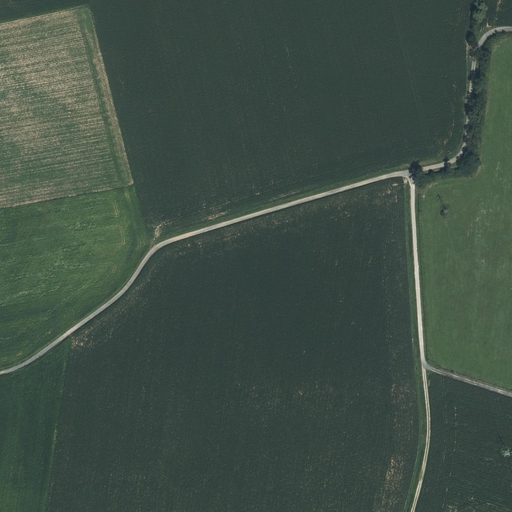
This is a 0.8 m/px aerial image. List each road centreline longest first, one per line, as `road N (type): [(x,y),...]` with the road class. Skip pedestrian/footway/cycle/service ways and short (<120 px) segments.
road 1 (track): [(511,28),(489,34),(476,49),(460,154),(168,241),(148,254),(123,292),(0,373)]
road 2 (track): [(410,171),(429,431),(412,511)]
